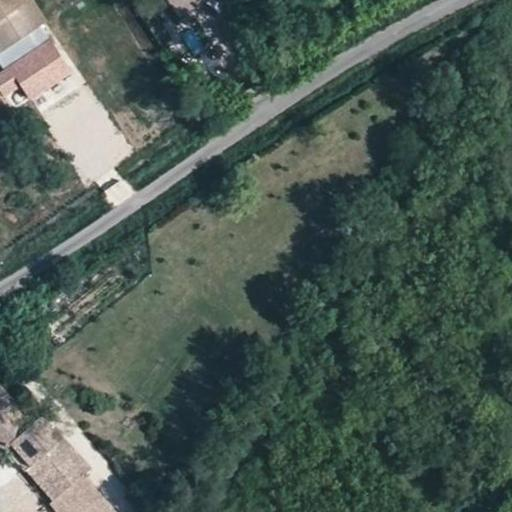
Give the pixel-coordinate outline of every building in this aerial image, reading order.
[(48,22),(34,0),(0,0),(0,53),(41,27),(48,22)] [(173,0),(183,13),(202,0),(173,0)] [(49,40),(41,27),(0,53),(0,63),(4,69),(49,40)] [(4,69),(0,71),(0,98),(21,85),(31,100),(72,74),(49,40),(4,69)] [(0,464),(18,445),(21,447),(20,450),(19,455),(22,458),(25,460),(30,460),(34,458),(38,455),(41,459),(54,473),(44,483),(56,498),(88,468),(44,417),(36,419),(0,385),(0,464)] [(41,459),(30,470),(44,483),(54,473),(41,459)] [(59,505),(65,511),(120,511),(86,478),(59,505)]
